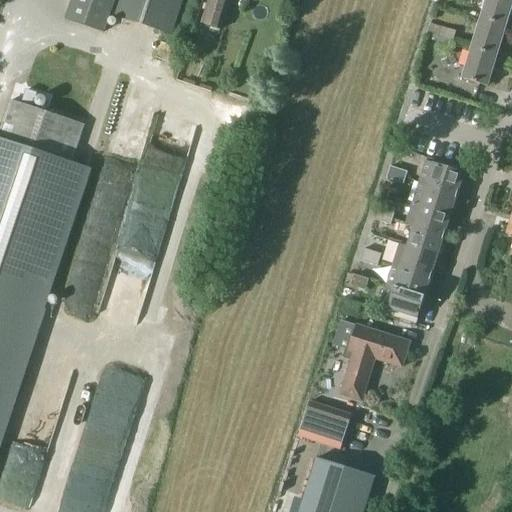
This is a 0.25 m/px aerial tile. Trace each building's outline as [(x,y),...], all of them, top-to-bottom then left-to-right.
[(105,33),(111,15),(172,36),(184,0),(72,0),(66,20),(105,33)] [(228,0),(208,0),(202,25),(222,31),(232,1),(228,0)] [(511,0),(485,0),(481,17),(507,26),(511,6),(511,0)] [(471,48),(497,56),(507,26),(481,17),(471,48)] [(427,36),(439,40),(440,38),(453,42),(457,32),(443,27),(443,28),(431,24),(427,36)] [(440,38),(439,40),(436,50),(450,54),(453,42),(440,38)] [(462,78),(488,87),(497,56),(471,48),(462,78)] [(0,433),(23,366),(42,308),(88,169),(72,164),(85,126),(10,101),(0,132),(0,433)] [(420,183),(458,195),(465,173),(427,161),(420,183)] [(391,167),(387,179),(396,181),(399,169),(391,167)] [(404,184),(408,172),(399,169),(396,181),(404,184)] [(413,203),(451,215),(458,195),(420,183),(413,203)] [(414,226),(445,236),(451,215),(413,203),(407,224),(414,226)] [(378,208),(374,220),(383,223),(386,210),(378,208)] [(391,225),(395,213),(386,210),(383,223),(391,225)] [(407,247),(438,257),(445,236),(414,226),(407,247)] [(400,244),(393,265),(432,277),(438,257),(407,247),(400,244)] [(365,249),(361,261),(369,264),(373,252),(365,249)] [(378,267),(382,254),(373,252),(369,264),(378,267)] [(393,265),(386,285),(425,298),(432,277),(393,265)] [(352,285),(367,290),(370,281),(355,276),(352,285)] [(418,319),(425,298),(386,285),(380,307),(418,319)] [(347,373),(340,397),(363,404),(370,380),(376,360),(402,369),(410,343),(373,331),(357,326),(350,352),(353,353),(351,359),(347,373)] [(316,459),(299,511),(364,511),(376,478),(316,459)]
